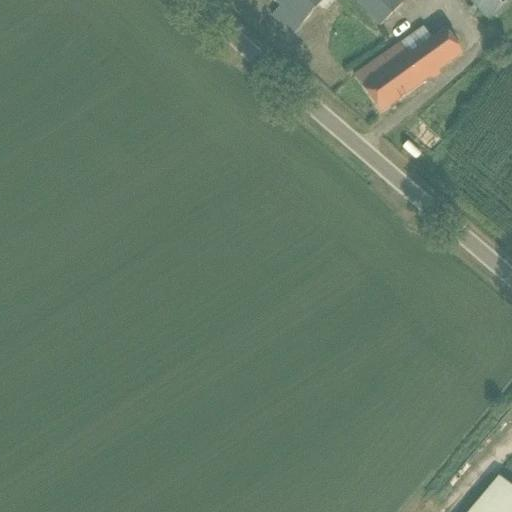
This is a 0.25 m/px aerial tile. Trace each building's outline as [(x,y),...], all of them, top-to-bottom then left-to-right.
[(269,0),(279,10),(272,19),(293,37),(306,22),(325,0),(269,0)] [(352,0),(380,27),(403,5),(397,0),(352,0)] [(467,0),(488,22),(510,0),(467,0)] [(380,115),(396,104),(462,58),(444,33),(431,42),(422,30),(354,78),(380,115)] [(511,511),(511,488),(499,478),(470,511),(511,511)]
